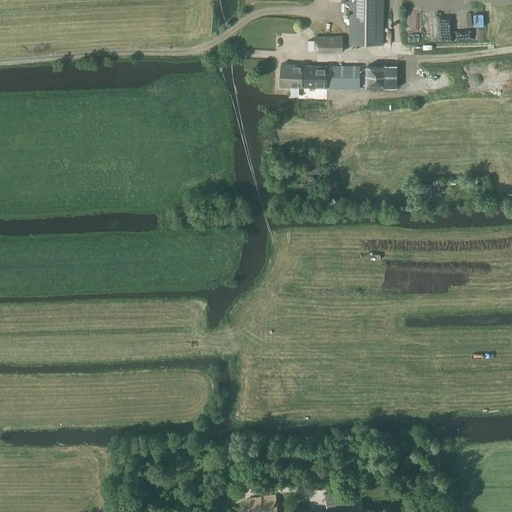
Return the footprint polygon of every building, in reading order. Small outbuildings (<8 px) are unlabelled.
[(349,44),(383,44),(383,0),(341,0),(342,3),(350,3),(349,44)] [(316,52),(343,51),(342,35),(316,36),(316,52)] [(281,63),(281,87),(292,87),(291,95),(299,95),(299,87),(303,88),(304,64),(281,63)] [(360,88),(361,66),(328,65),(328,88),(360,88)] [(386,67),(386,65),(368,65),(368,86),(385,86),(385,85),(390,85),(390,67),(386,67)] [(306,167),(303,167),(303,171),(304,174),(315,173),(317,172),(320,172),(319,163),(317,163),(316,159),(306,160),(306,167)] [(420,197),(432,196),(432,184),(420,184),(420,197)] [(354,511),(351,490),(325,493),(327,511),(354,511)] [(248,511),(277,511),(276,496),(247,499),(248,511)]
